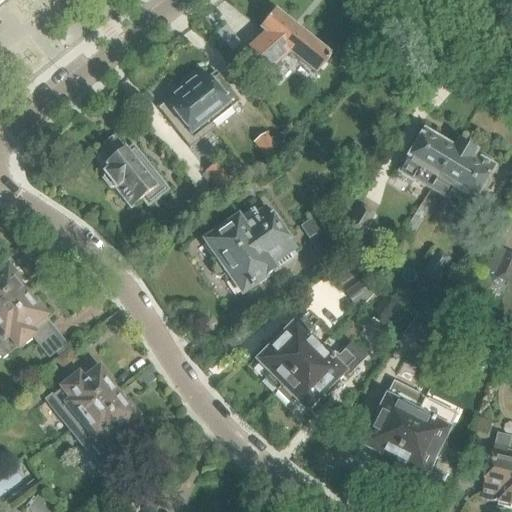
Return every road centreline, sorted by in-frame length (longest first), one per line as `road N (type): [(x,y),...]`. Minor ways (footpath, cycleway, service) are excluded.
road 1 (residential): [(323,511),(250,459),(108,265),(0,185)]
road 2 (residential): [(179,0),(0,146)]
